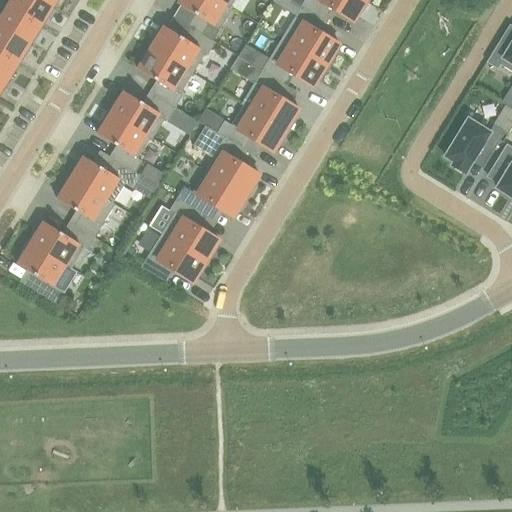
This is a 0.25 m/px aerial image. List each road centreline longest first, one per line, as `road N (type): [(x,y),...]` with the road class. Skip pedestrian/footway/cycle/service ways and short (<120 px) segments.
road 1 (residential): [(214,351),(229,289),(407,0)]
road 2 (residential): [(511,0),(410,167),(412,182),(500,236),(511,257)]
road 3 (tertiary): [(511,288),(449,323),(390,343),(214,351)]
road 4 (residential): [(119,0),(0,193)]
road 5 (tertiary): [(214,351),(0,361)]
